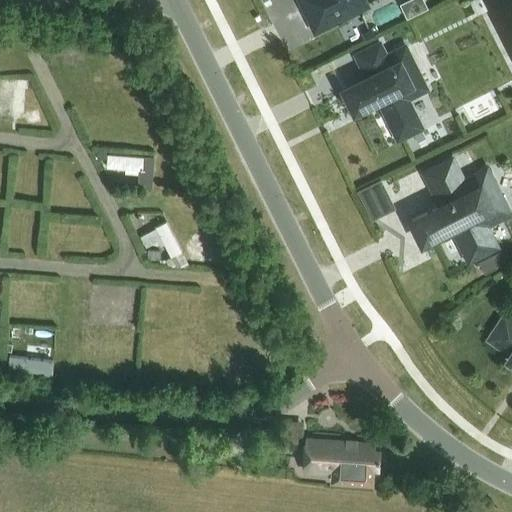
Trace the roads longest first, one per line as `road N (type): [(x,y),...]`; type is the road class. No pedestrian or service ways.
road 1 (unclassified): [(511,491),(436,442),(351,354),(177,0)]
road 2 (track): [(9,1),(136,276)]
road 3 (track): [(0,266),(195,276)]
